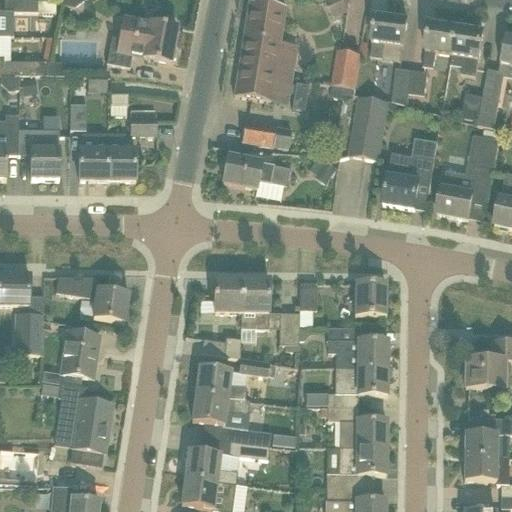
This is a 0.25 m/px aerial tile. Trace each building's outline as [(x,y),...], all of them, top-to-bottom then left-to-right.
[(89,0),(63,0),(61,8),(74,12),(89,0)] [(37,17),(37,3),(4,3),(4,16),(37,17)] [(249,5),(240,61),(263,65),(261,78),(291,83),(296,48),(280,45),(285,11),(249,5)] [(177,54),(173,52),(177,32),(168,30),(170,21),(152,18),(150,27),(149,27),(149,29),(124,24),(120,44),(112,42),(106,68),(129,73),(132,60),(170,68),(171,64),(175,63),(177,54)] [(408,24),(376,20),(370,61),(383,63),(385,48),(404,51),(408,24)] [(436,57),(452,60),(457,31),(430,27),(423,71),(434,72),(436,57)] [(457,31),(452,60),(451,69),(463,71),(462,77),(476,80),(483,36),(457,31)] [(511,82),(511,41),(507,40),(498,79),(511,82)] [(331,89),(354,93),(360,59),(337,56),(331,89)] [(0,60),(0,79),(1,80),(19,80),(44,80),(47,66),(3,66),(3,61),(0,60)] [(263,65),(240,61),(234,101),(287,108),(291,83),(261,78),(263,65)] [(64,67),(47,66),(44,80),(64,80),(64,67)] [(409,98),(412,75),(396,72),(392,106),(408,110),(409,98)] [(412,75),(409,98),(425,100),(428,76),(412,75)] [(18,94),(19,80),(1,80),(0,88),(8,95),(14,96),(14,94),(18,94)] [(486,86),(483,100),(479,124),(478,130),(494,133),(500,103),(494,102),(496,88),(486,86)] [(353,100),(354,93),(331,89),(330,102),(343,104),(344,98),(353,100)] [(479,124),(483,100),(466,97),(462,121),(479,124)] [(110,99),(110,109),(127,109),(127,99),(110,99)] [(358,102),(350,161),(378,165),(388,107),(358,102)] [(86,135),(85,109),(70,109),(70,135),(86,135)] [(0,184),(6,185),(6,160),(19,160),(19,135),(19,120),(6,120),(6,152),(0,152),(0,184)] [(156,124),(130,124),(130,140),(156,140),(156,124)] [(241,148),(288,155),(291,134),(245,126),(241,148)] [(30,185),(59,185),(60,136),(19,135),(19,160),(31,160),(30,185)] [(108,162),(108,139),(80,139),(80,149),(79,149),(79,185),(107,185),(107,162),(108,162)] [(107,162),(107,185),(135,186),(135,156),(123,155),(123,139),(108,139),(108,162),(107,162)] [(466,179),(446,175),(437,218),(468,224),(472,202),(488,205),(499,144),(474,140),(466,179)] [(415,214),(419,187),(430,189),(435,165),(394,158),(390,182),(388,181),(383,209),(415,214)] [(258,186),(286,191),(289,173),(228,161),(223,187),(256,194),(258,186)] [(511,178),(506,177),(495,230),(511,233),(511,178)] [(29,281),(0,280),(0,309),(28,311),(28,319),(14,319),(13,360),(42,360),(43,301),(29,301),(29,281)] [(58,282),(57,298),(97,304),(94,323),(124,328),(128,299),(98,295),(98,282),(58,282)] [(241,318),(241,285),(214,284),(214,318),(240,318),(241,318)] [(299,319),(268,319),(269,285),(241,285),(241,318),(240,318),(240,333),(268,334),(268,330),(279,330),(279,350),(298,350),(299,346),(299,334),(299,319)] [(316,288),(300,288),(299,315),(316,315),(316,288)] [(386,289),(355,289),(355,321),(385,321),(386,289)] [(387,373),(387,346),(358,347),(358,333),(327,333),(327,358),(335,359),(335,371),(387,373)] [(299,334),(299,346),(303,346),(310,338),(310,334),(299,334)] [(99,341),(65,336),(59,379),(61,379),(81,382),(93,384),(99,341)] [(226,342),(225,347),(203,344),(201,358),(221,360),(240,363),(240,344),(226,342)] [(510,377),(511,367),(511,366),(511,347),(493,347),(493,365),(465,365),(465,394),(504,395),(505,376),(510,377)] [(240,364),(238,378),(267,382),(269,368),(240,364)] [(353,400),(386,400),(387,373),(335,371),(335,399),(327,398),(327,412),(353,412),(353,400)] [(199,373),(196,398),(245,404),(246,393),(228,391),(230,376),(199,373)] [(81,382),(61,379),(59,387),(80,391),(81,382)] [(85,405),(87,392),(80,391),(59,387),(57,403),(61,404),(56,435),(74,438),(70,466),(101,472),(103,459),(104,459),(111,409),(85,405)] [(231,432),(230,445),(269,450),(270,438),(247,435),(249,419),(247,419),(249,406),(245,405),(245,404),(196,398),(192,426),(223,430),(223,431),(231,432)] [(386,453),(386,426),(353,425),(353,412),(327,412),(327,426),(339,426),(339,452),(386,453)] [(511,424),(501,424),(501,438),(464,438),(464,463),(508,463),(509,440),(511,439),(511,424)] [(230,445),(228,460),(267,465),(269,450),(230,445)] [(326,478),(326,492),(352,493),(352,479),(385,480),(386,453),(339,452),(339,478),(326,478)] [(0,487),(38,490),(41,457),(0,454),(0,487)] [(188,456),(185,483),(235,489),(237,477),(218,474),(220,460),(188,456)] [(508,489),(508,463),(464,463),(464,486),(496,487),(496,489),(501,489),(508,489)] [(232,511),(235,489),(185,483),(181,510),(201,511),(232,511)] [(501,489),(500,501),(511,501),(511,489),(508,489),(501,489)] [(49,511),(97,511),(98,506),(72,503),(73,492),(52,493),(49,511)] [(384,511),(385,506),(352,505),(352,493),(326,492),(325,511),(384,511)] [(49,511),(50,493),(34,493),(33,511),(49,511)] [(511,511),(511,501),(500,501),(500,511),(511,511)]
